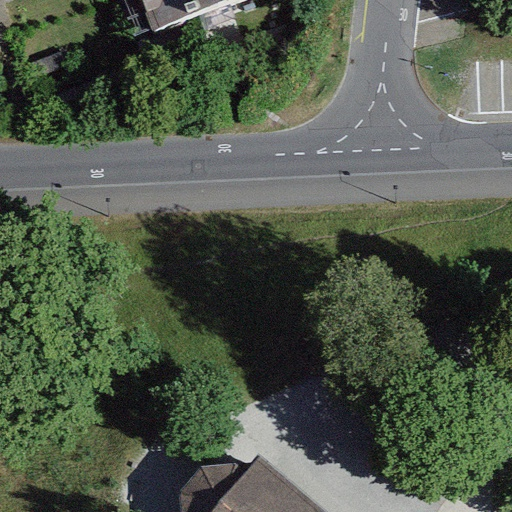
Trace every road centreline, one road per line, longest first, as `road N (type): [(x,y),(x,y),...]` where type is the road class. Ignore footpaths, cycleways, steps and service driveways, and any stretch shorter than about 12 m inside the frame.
road 1 (residential): [(372,150),(0,168)]
road 2 (residential): [(390,0),(372,150)]
road 3 (residential): [(511,146),(372,150)]
